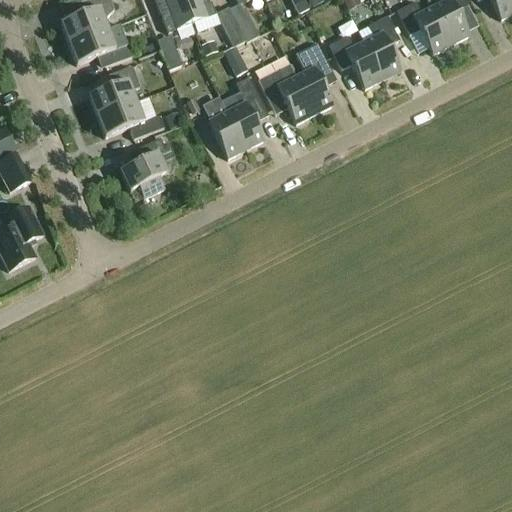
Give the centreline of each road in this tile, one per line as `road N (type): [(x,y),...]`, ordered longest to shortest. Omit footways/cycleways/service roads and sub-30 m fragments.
road 1 (residential): [(103,269),(511,60)]
road 2 (residential): [(103,269),(0,11)]
